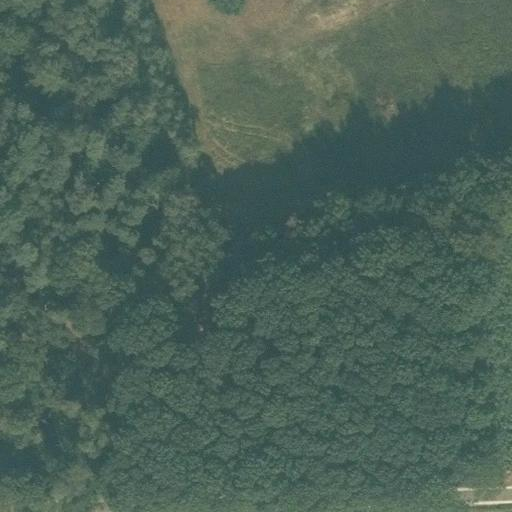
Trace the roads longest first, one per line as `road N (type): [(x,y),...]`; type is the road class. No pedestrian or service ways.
road 1 (track): [(101,303),(129,312),(165,307),(202,286),(451,240),(469,490)]
road 2 (unclassified): [(0,504),(511,489)]
